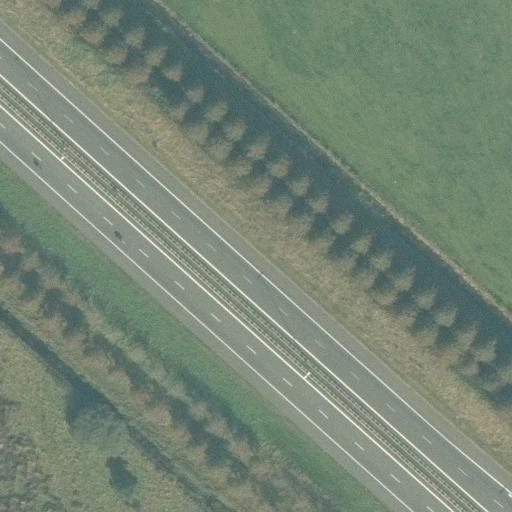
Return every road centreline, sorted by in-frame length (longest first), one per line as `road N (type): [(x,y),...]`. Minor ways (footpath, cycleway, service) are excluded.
road 1 (motorway): [(508,511),(0,58)]
road 2 (motorway): [(0,125),(430,511)]
